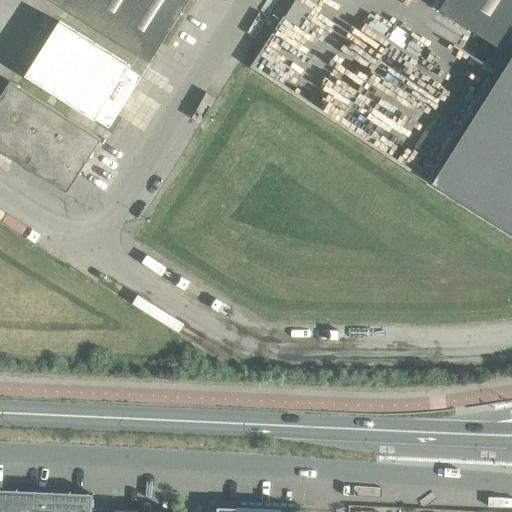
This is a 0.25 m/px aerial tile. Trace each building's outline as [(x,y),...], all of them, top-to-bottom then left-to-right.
[(51,0),(149,62),(188,0),(51,0)] [(306,8),(293,0),(286,12),(299,20),(306,8)] [(506,52),(511,43),(511,0),(444,0),(439,9),(506,52)] [(109,126),(141,76),(128,68),(130,66),(59,21),(24,76),(95,121),(96,118),(109,126)] [(511,55),(432,182),(511,233),(511,55)] [(0,96),(0,140),(30,94),(10,81),(0,96)] [(0,140),(0,150),(14,159),(49,106),(30,94),(0,140)] [(14,159),(34,172),(55,138),(68,118),(49,106),(14,159)] [(88,159),(92,152),(101,139),(68,118),(55,138),(88,159)] [(88,159),(55,138),(34,172),(67,193),(88,159)] [(91,511),(92,494),(0,489),(0,511),(91,511)]
